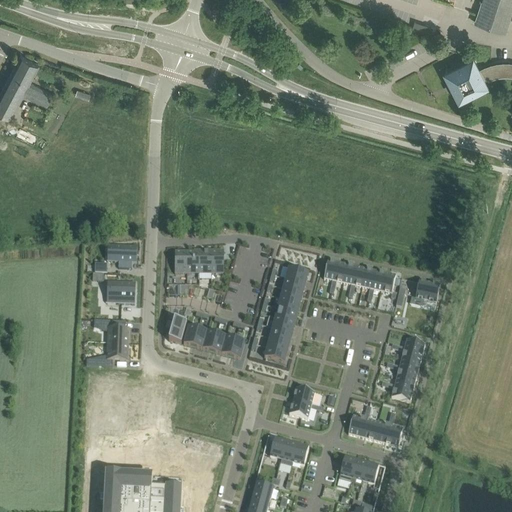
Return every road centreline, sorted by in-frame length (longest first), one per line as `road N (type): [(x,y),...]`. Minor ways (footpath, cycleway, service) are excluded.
road 1 (residential): [(164,88),(146,361),(241,389),(249,418)]
road 2 (track): [(410,511),(511,161)]
road 3 (unclassified): [(511,135),(334,78),(257,0)]
road 4 (secondary): [(511,153),(295,94)]
road 5 (residential): [(386,511),(400,462),(249,418)]
road 6 (unclassified): [(132,79),(4,35)]
road 7 (secondary): [(295,94),(241,59),(183,39)]
road 8 (secondary): [(180,52),(295,94)]
